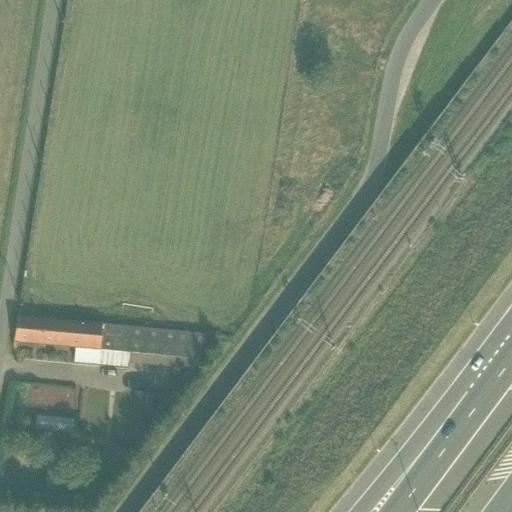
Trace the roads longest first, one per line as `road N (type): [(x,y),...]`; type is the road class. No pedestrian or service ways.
road 1 (unclassified): [(435,0),(399,49),(374,172),(118,511)]
road 2 (track): [(52,0),(0,352)]
road 3 (motorway): [(485,392),(368,511)]
road 4 (motorway): [(485,392),(397,511)]
